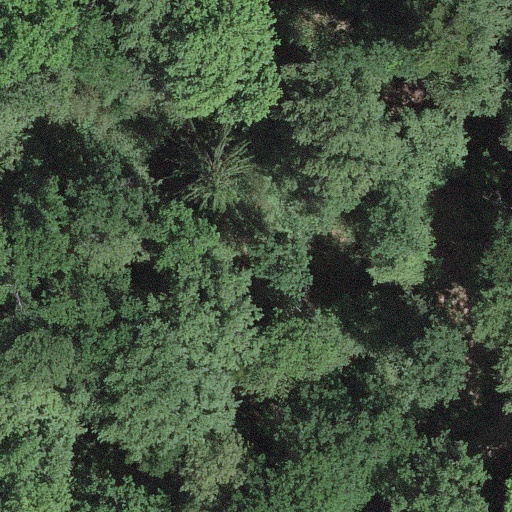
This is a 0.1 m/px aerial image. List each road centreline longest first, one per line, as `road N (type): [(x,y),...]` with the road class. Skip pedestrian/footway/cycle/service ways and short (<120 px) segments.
road 1 (track): [(60,511),(141,200),(219,0)]
road 2 (track): [(395,511),(511,419)]
